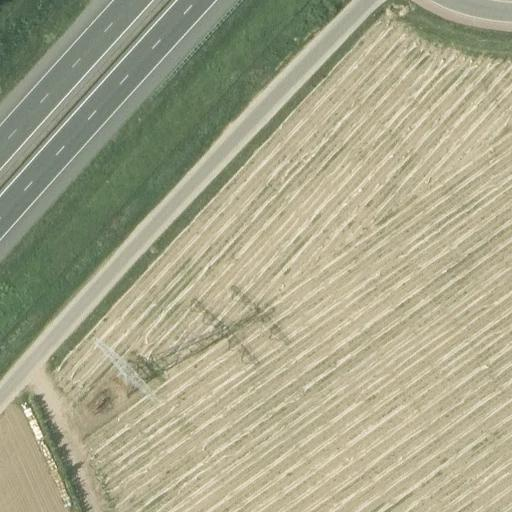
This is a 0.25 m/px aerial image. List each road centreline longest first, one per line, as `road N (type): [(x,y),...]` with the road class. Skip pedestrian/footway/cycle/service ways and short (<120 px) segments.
road 1 (unclassified): [(0,404),(370,0)]
road 2 (motorway): [(0,223),(208,0)]
road 3 (motorway): [(141,0),(0,151)]
